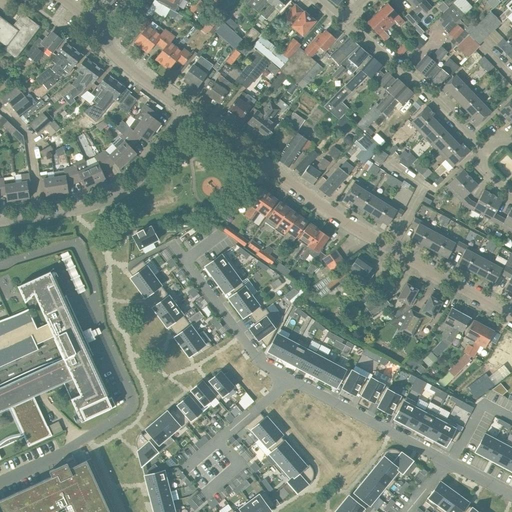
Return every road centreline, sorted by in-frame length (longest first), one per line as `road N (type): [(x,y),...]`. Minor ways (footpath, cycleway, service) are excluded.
road 1 (residential): [(511,496),(260,364),(170,241)]
road 2 (residential): [(0,482),(89,438),(131,401),(73,244),(0,262)]
road 3 (residential): [(511,316),(389,249),(190,112)]
road 4 (residential): [(0,222),(100,203),(141,177),(190,112)]
road 5 (residential): [(483,151),(347,25)]
